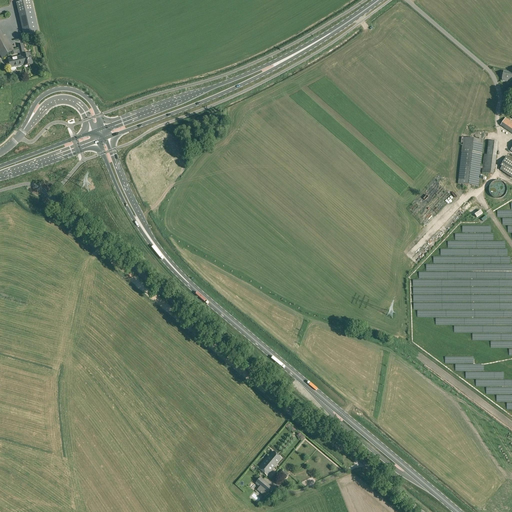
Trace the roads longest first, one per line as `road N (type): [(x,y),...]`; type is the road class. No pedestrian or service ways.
road 1 (primary): [(458,511),(188,283)]
road 2 (primary): [(105,138),(234,88),(329,33)]
road 3 (primary): [(329,33),(101,128)]
road 4 (primary): [(98,141),(145,238),(188,283)]
road 5 (primary): [(188,283),(141,221),(105,138)]
